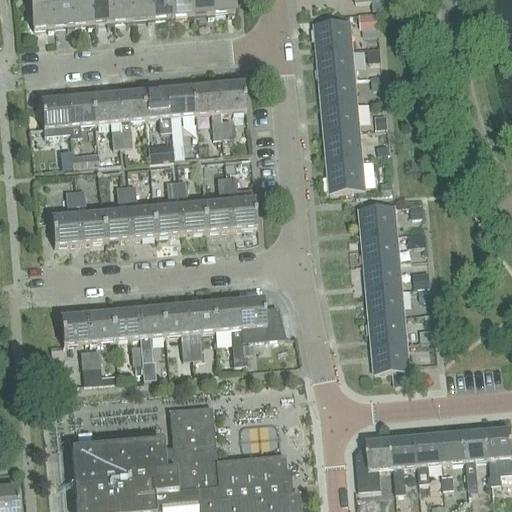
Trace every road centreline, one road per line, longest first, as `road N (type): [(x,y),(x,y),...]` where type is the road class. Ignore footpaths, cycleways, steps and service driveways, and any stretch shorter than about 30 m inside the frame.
road 1 (residential): [(60,286),(296,266)]
road 2 (residential): [(46,67),(278,45)]
road 3 (residential): [(296,266),(278,45)]
road 4 (residential): [(511,210),(470,126),(451,0)]
road 5 (residential): [(332,419),(511,401)]
road 6 (residential): [(332,419),(296,266)]
